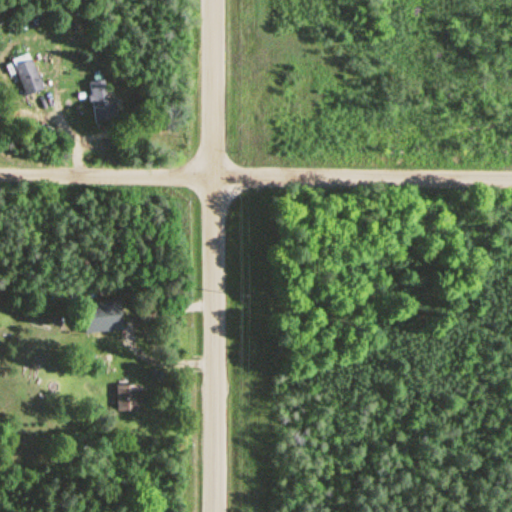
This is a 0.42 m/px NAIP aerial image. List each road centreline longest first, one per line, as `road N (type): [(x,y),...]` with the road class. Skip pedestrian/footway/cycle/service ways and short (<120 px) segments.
road 1 (residential): [(215,511),(212,179)]
road 2 (residential): [(212,179),(511,179)]
road 3 (residential): [(0,173),(212,179)]
road 4 (residential): [(212,179),(212,0)]
